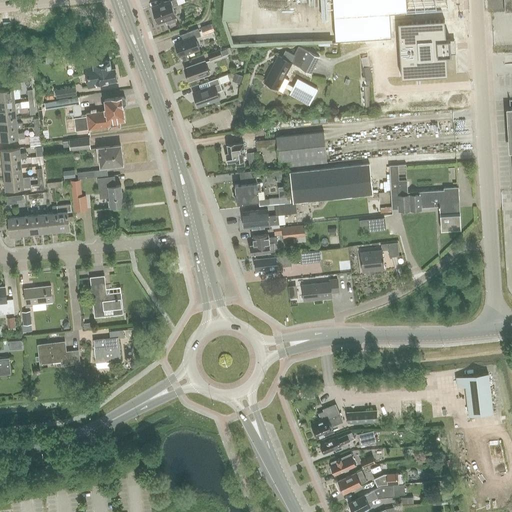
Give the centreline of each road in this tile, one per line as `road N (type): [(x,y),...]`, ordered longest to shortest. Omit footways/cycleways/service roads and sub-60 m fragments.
road 1 (unclassified): [(494,330),(474,0)]
road 2 (secondary): [(192,378),(87,428),(0,445)]
road 3 (residential): [(0,259),(191,238)]
road 4 (unclassified): [(494,330),(329,334)]
road 5 (secondary): [(201,236),(154,95)]
road 6 (secondary): [(154,95),(191,238)]
